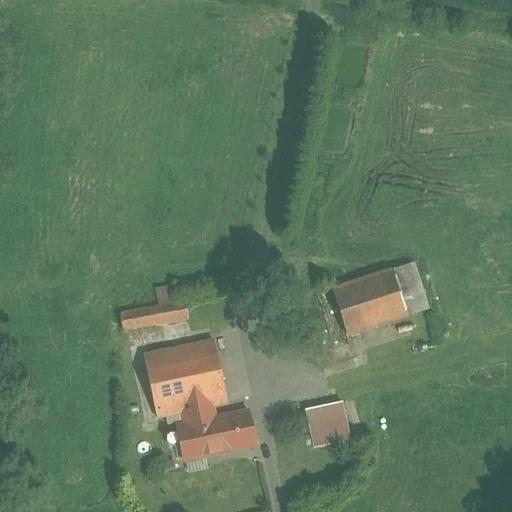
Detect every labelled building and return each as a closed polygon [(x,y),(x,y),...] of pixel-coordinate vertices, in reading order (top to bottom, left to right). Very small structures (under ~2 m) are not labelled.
[(394,270),(333,290),(348,335),(409,316),(394,270)] [(187,302),(121,314),(124,331),(190,318),(187,302)] [(216,341),(145,356),(158,417),(183,412),(214,406),(228,403),(216,341)] [(127,347),(95,352),(98,369),(130,364),(127,347)] [(130,364),(98,369),(102,391),(109,427),(142,421),(135,385),(134,385),(130,364)] [(342,402),(307,410),(315,446),(351,438),(342,402)] [(250,412),(217,419),(214,406),(183,412),(186,425),(178,427),(186,460),(258,445),(250,412)]
